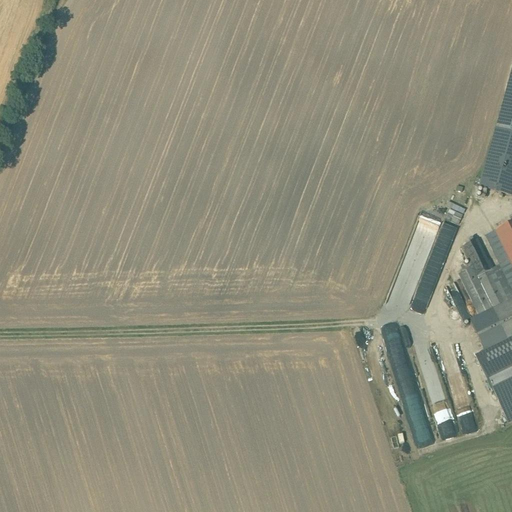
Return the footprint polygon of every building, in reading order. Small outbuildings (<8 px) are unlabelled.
[(479,190),(502,196),(511,157),(511,68),(509,68),(479,190)] [(511,157),(502,196),(511,198),(511,157)] [(459,223),(465,207),(450,203),(445,219),(459,223)] [(430,308),(453,226),(442,222),(427,276),(428,277),(424,291),(423,291),(419,305),(430,308)] [(511,223),(494,232),(506,258),(511,271),(511,223)] [(491,308),(507,300),(491,265),(477,235),(461,243),(471,265),(491,308)] [(507,300),(511,298),(511,271),(506,258),(491,265),(507,300)] [(477,315),(491,308),(471,265),(457,272),(477,315)] [(511,337),(511,298),(507,300),(491,308),(477,315),(467,319),(482,352),(511,337)] [(511,425),(511,337),(482,352),(477,354),(511,426),(511,425)] [(443,439),(455,435),(447,409),(435,413),(443,439)] [(414,439),(418,452),(437,447),(433,433),(414,439)]
